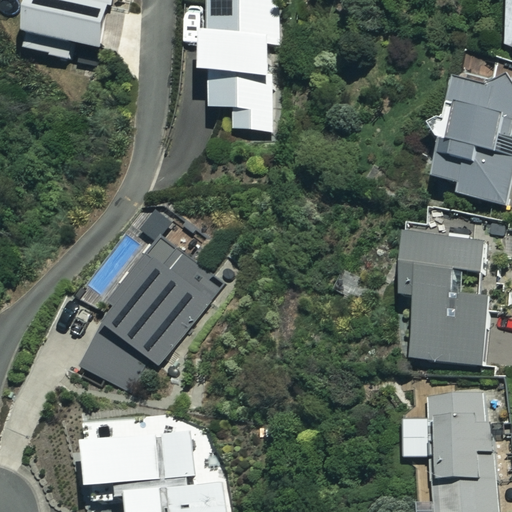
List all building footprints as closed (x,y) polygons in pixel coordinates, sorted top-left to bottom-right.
[(111,0),(30,0),(22,51),(72,61),(75,45),(102,50),(111,0)] [(282,0),(209,0),(210,12),(188,13),(189,44),(200,44),(201,74),(210,74),(211,110),(235,110),(235,133),(275,132),(272,47),(284,47),(282,0)] [(458,186),(455,198),(510,211),(511,202),(511,63),(466,53),(458,84),(454,83),(431,180),(458,186)] [(487,224),(434,221),(433,230),(406,228),(402,298),(417,299),(413,361),(483,366),(488,297),(482,297),(487,224)] [(228,286),(163,238),(114,304),(123,311),(84,363),(132,398),(157,364),(165,370),(228,286)] [(482,389),(429,392),(431,423),(405,424),(407,460),(418,459),(420,511),(496,511),(493,444),(485,445),(482,389)] [(200,489),(195,431),(139,435),(138,421),(81,426),(86,489),(126,485),(128,511),(229,511),(227,487),(200,489)]
